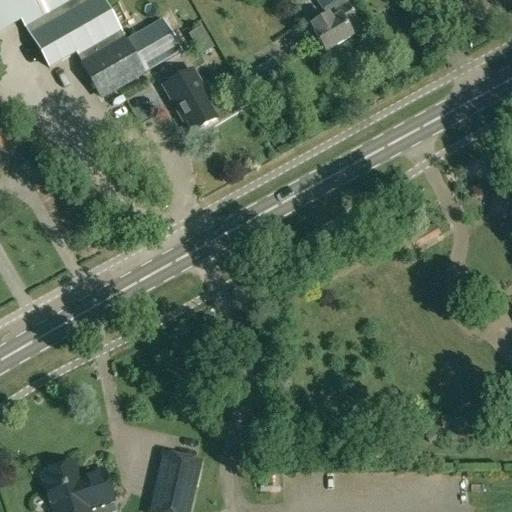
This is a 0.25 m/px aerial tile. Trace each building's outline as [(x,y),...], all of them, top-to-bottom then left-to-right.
[(100,0),(0,0),(0,28),(20,17),(32,39),(100,0)] [(146,74),(102,0),(101,0),(32,39),(50,69),(77,54),(102,99),(146,74)] [(345,0),(315,0),(326,17),(312,26),(315,31),(314,31),(326,52),(353,37),(347,26),(358,20),(345,0)] [(164,20),(129,41),(146,74),(183,53),(164,20)] [(246,92),(281,71),(273,59),(239,79),(246,92)] [(195,133),(216,120),(207,104),(210,102),(192,71),(167,86),(178,104),(175,106),(185,123),(188,121),(195,133)] [(0,164),(8,168),(23,136),(0,124),(0,164)] [(190,511),(201,463),(164,455),(151,511),(190,511)] [(89,511),(89,510),(115,501),(105,471),(79,480),(73,463),(43,473),(55,511),(89,511)] [(302,473),(277,473),(277,489),(302,489),(302,473)]
